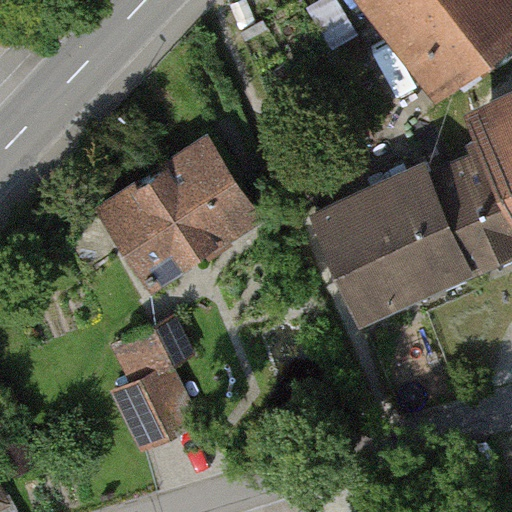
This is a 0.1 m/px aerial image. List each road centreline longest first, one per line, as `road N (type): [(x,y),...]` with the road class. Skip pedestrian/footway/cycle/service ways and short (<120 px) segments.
road 1 (residential): [(189,511),(511,412)]
road 2 (primary): [(8,155),(152,0)]
